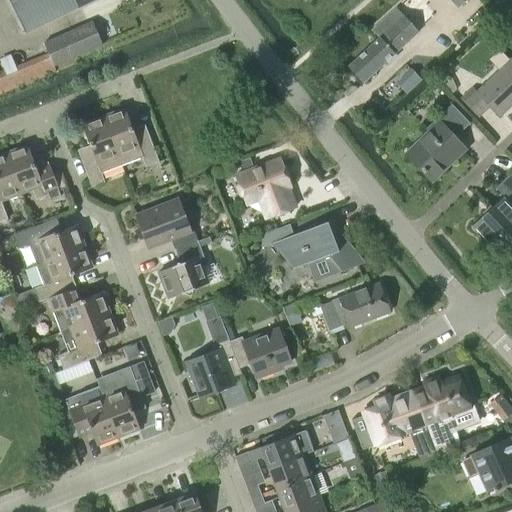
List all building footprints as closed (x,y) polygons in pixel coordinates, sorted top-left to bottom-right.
[(9,0),(25,33),(93,0),(9,0)] [(372,30),(379,39),(379,38),(394,54),(418,31),(397,8),(372,30)] [(47,52),(53,65),(102,44),(92,21),(43,43),(47,52)] [(379,38),(379,39),(347,67),(362,83),(394,54),(379,38)] [(0,92),(55,70),(53,65),(47,52),(15,66),(10,53),(0,56),(0,61),(4,70),(0,71),(0,92)] [(499,116),(511,103),(511,62),(510,61),(477,93),(472,88),(461,100),(477,117),(489,106),(499,116)] [(402,83),(406,90),(423,79),(418,72),(402,83)] [(407,154),(432,180),(444,168),(441,165),(461,146),(453,138),(468,124),(450,105),(434,120),(438,124),(407,154)] [(124,109),(104,117),(122,164),(142,157),(146,167),(159,162),(147,131),(134,136),(124,109)] [(122,164),(104,117),(83,124),(93,152),(80,157),(91,187),(105,182),(101,172),(122,164)] [(27,146),(6,154),(21,193),(32,190),(36,201),(59,192),(60,195),(65,198),(68,197),(65,188),(66,188),(59,169),(51,172),(50,168),(37,173),(27,146)] [(21,193),(6,154),(0,156),(0,222),(8,220),(1,201),(21,193)] [(259,200),(266,219),(294,208),(287,189),(290,188),(280,159),(235,176),(245,205),(259,200)] [(473,227),(503,259),(511,249),(511,171),(495,188),(504,197),(473,227)] [(170,238),(174,251),(198,242),(192,228),(189,229),(178,201),(137,217),(148,246),(170,238)] [(307,264),(314,282),(340,271),(341,272),(365,263),(345,239),(339,241),(331,221),(272,244),(293,269),(307,264)] [(29,244),(37,264),(45,261),(84,246),(77,226),(50,236),(45,223),(14,235),(19,249),(29,244)] [(264,242),(295,234),(293,224),(262,232),(264,242)] [(198,242),(174,251),(179,264),(158,273),(168,299),(183,294),(190,296),(194,290),(208,284),(202,268),(207,266),(198,242)] [(39,303),(47,300),(70,291),(65,278),(92,267),(84,246),(45,261),(37,264),(45,285),(34,289),(39,303)] [(322,314),(329,331),(343,326),(341,322),(347,320),(350,328),(389,313),(379,285),(340,300),(342,305),(336,308),(334,302),(320,307),(317,299),(306,304),(307,307),(304,308),(308,316),(311,315),(312,318),(322,314)] [(55,312),(63,332),(110,314),(102,293),(75,303),(70,291),(47,300),(52,313),(55,312)] [(13,294),(2,298),(4,303),(11,307),(17,305),(14,297),(13,294)] [(295,303),(283,308),(290,326),(302,322),(295,303)] [(110,314),(63,332),(71,352),(58,357),(64,370),(96,358),(91,345),(118,335),(110,314)] [(222,314),(206,319),(215,343),(231,338),(222,314)] [(171,316),(158,321),(163,335),(170,333),(174,324),(171,316)] [(228,340),(228,341),(239,369),(250,365),(256,379),(275,371),(274,369),(290,363),(284,346),(295,341),(290,327),(278,332),(278,330),(244,343),(242,338),(229,343),(228,340)] [(239,369),(228,341),(212,347),(214,351),(187,362),(201,398),(226,389),(224,381),(241,375),(239,369)] [(124,390),(103,398),(118,437),(139,430),(129,403),(142,398),(130,367),(117,372),(124,390)] [(425,389),(413,394),(426,426),(471,409),(458,377),(440,383),(438,378),(423,383),(425,389)] [(118,437),(103,398),(92,402),(88,391),(66,400),(75,423),(87,419),(97,445),(118,437)] [(426,426),(413,394),(391,402),(387,392),(371,397),(374,403),(360,408),(362,412),(349,416),(361,446),(373,442),(375,447),(403,436),(402,434),(426,426)] [(511,411),(500,396),(488,405),(504,426),(511,422),(511,411)] [(340,408),(325,413),(335,445),(350,440),(340,408)] [(313,452),(305,431),(294,435),(294,433),(259,447),(245,453),(249,464),(263,458),(267,468),(302,454),(302,456),(313,452)] [(479,474),(487,493),(511,482),(511,444),(510,439),(471,456),(472,458),(463,463),(470,478),(479,474)] [(239,468),(249,464),(245,453),(234,457),(239,468)] [(302,456),(302,454),(267,468),(275,488),(310,475),(302,456)] [(407,473),(394,479),(399,489),(411,484),(407,473)] [(318,495),(310,475),(275,488),(283,508),(318,495)] [(250,498),(261,494),(258,486),(247,491),(250,498)] [(202,511),(195,494),(173,502),(177,511),(202,511)] [(254,508),(265,504),(261,494),(250,498),(254,508)] [(324,511),(318,495),(283,508),(283,511),(324,511)] [(384,501),(375,504),(378,511),(387,511),(388,511),(384,501)] [(177,511),(173,502),(154,509),(154,511),(177,511)]
